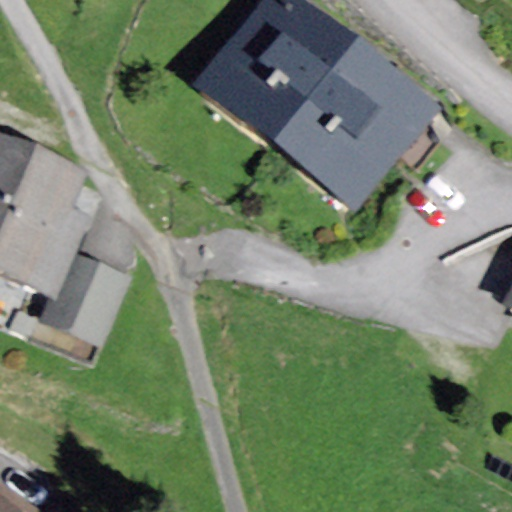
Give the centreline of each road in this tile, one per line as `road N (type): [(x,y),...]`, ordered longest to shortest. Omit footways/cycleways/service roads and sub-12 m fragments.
road 1 (residential): [(164,267),(217,246),(263,246),(350,283),(393,273),(434,240),(511,212)]
road 2 (residential): [(164,267),(81,139),(7,0)]
road 3 (residential): [(235,511),(164,267)]
road 4 (residential): [(511,94),(407,0)]
